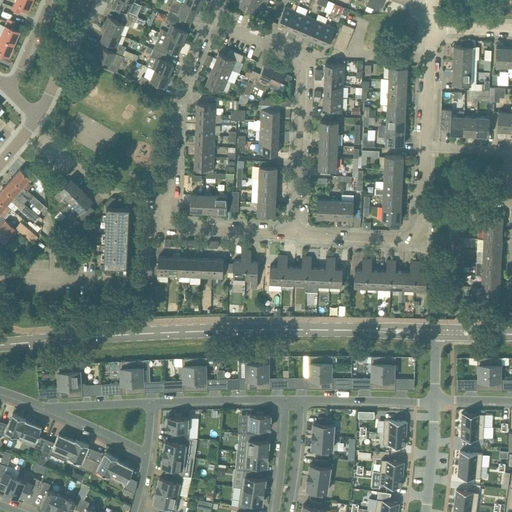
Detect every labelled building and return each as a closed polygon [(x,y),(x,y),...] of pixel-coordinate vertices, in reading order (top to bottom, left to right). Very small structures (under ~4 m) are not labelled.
[(33,0),(15,0),(12,9),(19,12),(22,6),(29,9),(33,0)] [(134,1),(131,0),(114,0),(113,5),(125,10),(123,15),(136,21),(138,15),(129,12),(134,1)] [(177,0),(183,2),(197,9),(200,10),(203,0),(177,0)] [(257,12),(261,2),(256,0),(241,0),(239,5),(257,12)] [(335,3),(332,1),(328,0),(329,0),(326,6),(329,8),(327,11),(330,13),(335,3)] [(380,11),(384,0),(368,0),(366,5),(380,11)] [(197,9),(183,2),(179,13),(170,10),(167,15),(181,21),(183,15),(193,20),(197,9)] [(288,28),(295,11),(285,6),(278,24),(288,28)] [(288,28),(298,32),(305,15),(295,11),(288,28)] [(156,18),(165,21),(167,15),(159,12),(156,18)] [(108,16),(103,27),(122,35),(123,34),(120,33),(124,23),(133,27),(136,21),(123,15),(120,21),(108,16)] [(164,30),(163,33),(183,42),(188,31),(178,26),(181,21),(167,15),(165,21),(171,24),(168,32),(164,30)] [(305,15),(298,32),(308,36),(315,19),(305,15)] [(0,36),(15,43),(20,30),(13,27),(16,21),(8,18),(0,36)] [(308,36),(318,41),(326,23),(315,19),(308,36)] [(326,23),(318,41),(328,45),(336,27),(326,23)] [(343,23),(341,29),(352,34),(355,28),(343,23)] [(106,48),(106,47),(106,48),(119,54),(119,53),(123,55),(125,50),(127,47),(119,43),(122,35),(103,27),(105,28),(101,39),(108,42),(106,48)] [(350,40),(352,34),(341,29),(338,35),(350,40)] [(179,53),(183,42),(163,33),(166,35),(162,45),(156,42),(153,48),(167,54),(169,49),(179,53)] [(350,40),(338,35),(336,41),(347,46),(350,40)] [(9,56),(15,43),(0,36),(0,57),(2,53),(9,56)] [(454,58),(472,58),(472,46),(475,46),(476,40),(461,39),(461,45),(454,45),(454,46),(454,58)] [(345,52),(347,46),(336,41),(333,47),(345,52)] [(123,55),(119,53),(119,54),(106,48),(106,47),(99,44),(94,56),(106,61),(104,66),(117,72),(124,56),(123,55)] [(498,46),(496,46),(496,65),(509,66),(510,47),(498,47),(498,46)] [(157,57),(153,67),(169,75),(174,64),(164,60),(167,54),(153,48),(151,54),(157,57)] [(219,52),(215,62),(232,70),(237,59),(241,61),(244,55),(229,48),(226,55),(219,52)] [(124,56),(132,59),(135,54),(125,50),(123,55),(124,56)] [(454,58),(453,70),(471,71),(472,58),(454,58)] [(491,59),(485,59),(480,59),(480,63),(484,63),(484,69),(491,69),(491,59)] [(232,70),(215,62),(210,72),(232,82),(234,83),(239,72),(232,70)] [(264,90),(274,68),(265,63),(258,79),(256,78),(254,82),(249,80),(247,82),(248,83),(244,92),(250,94),(254,85),(264,90)] [(325,63),(325,74),(344,75),(345,64),(325,63)] [(388,79),(407,80),(408,66),(389,66),(388,79)] [(169,75),(153,67),(152,68),(154,69),(152,76),(151,79),(142,76),(139,82),(152,87),(155,82),(167,87),(172,75),(169,75)] [(274,68),(264,90),(265,90),(268,85),(277,89),(282,78),(285,73),(285,72),(274,68)] [(471,71),(453,70),(453,82),(452,82),(452,83),(470,84),(469,89),(478,90),(484,90),(485,84),(470,84),(471,82),(471,71)] [(232,82),(210,72),(206,82),(228,92),(232,82)] [(344,75),(325,74),(324,85),(343,86),(344,75)] [(406,92),(407,80),(388,79),(388,91),(406,92)] [(324,85),(324,96),(343,97),(343,86),(324,85)] [(478,90),(478,95),(488,95),(488,100),(488,101),(495,101),(495,92),(495,87),(490,87),(490,90),(484,90),(478,90)] [(469,97),(478,97),(478,95),(478,90),(469,89),(469,97)] [(388,91),(387,104),(406,105),(406,100),(408,100),(408,93),(406,93),(406,92),(388,91)] [(343,97),(324,96),(323,107),(333,108),(342,108),(343,97)] [(197,102),(197,112),(216,113),(217,102),(197,102)] [(280,116),(280,104),(262,103),(261,116),(280,116)] [(405,118),(406,105),(387,104),(387,117),(405,118)] [(364,116),(369,116),(376,117),(376,111),(369,110),(369,106),(364,106),(364,116)] [(463,134),(464,116),(465,111),(460,110),(458,112),(458,115),(451,115),(452,109),(442,108),(441,128),(450,129),(450,134),(451,134),(451,133),(463,134)] [(511,130),(511,111),(498,111),(497,130),(499,130),(499,129),(511,130)] [(216,113),(197,112),(196,123),(216,124),(216,113)] [(261,128),(279,129),(280,116),(261,116),(261,128)] [(463,134),(476,135),(477,116),(464,116),(463,134)] [(477,116),(476,135),(488,135),(489,135),(490,117),(477,116)] [(382,124),(382,130),(405,130),(405,118),(387,117),(386,124),(382,124)] [(321,120),(320,132),(338,133),(339,121),(321,120)] [(196,123),(196,134),(215,135),(216,124),(196,123)] [(279,141),(279,129),(261,128),(260,140),(279,141)] [(405,130),(382,130),(381,135),(386,135),(385,143),(404,144),(405,130)] [(338,133),(320,132),(320,144),(338,145),(338,133)] [(363,132),(362,146),(374,147),(375,140),(368,140),(368,132),(363,132)] [(215,135),(196,134),(195,145),(214,146),(215,135)] [(278,153),(279,141),(260,140),(259,152),(278,153)] [(320,144),(319,156),(337,157),(338,145),(320,144)] [(195,145),(195,156),(214,157),(214,146),(195,145)] [(362,149),(362,164),(367,164),(367,156),(379,156),(379,150),(362,149)] [(384,168),(403,169),(403,156),(385,155),(384,168)] [(214,157),(195,156),(194,167),(213,168),(214,157)] [(337,157),(319,156),(319,169),(329,169),(337,169),(337,157)] [(259,177),(277,178),(277,166),(260,165),(259,177)] [(28,190),(32,185),(27,180),(30,177),(32,178),(39,185),(37,188),(41,191),(44,188),(43,181),(36,174),(27,166),(23,170),(21,168),(13,177),(28,190)] [(402,182),(403,169),(384,168),(384,181),(402,182)] [(35,196),(28,190),(13,177),(5,186),(24,203),(28,198),(31,200),(35,204),(39,200),(34,196),(35,196)] [(259,190),(276,190),(277,178),(259,177),(259,190)] [(61,210),(82,189),(71,178),(59,190),(65,195),(56,205),(61,210)] [(402,194),(402,182),(384,181),(383,188),(376,187),(375,193),(383,194),(402,194)] [(0,191),(0,198),(7,204),(11,200),(19,207),(29,217),(34,211),(24,203),(5,186),(0,191)] [(82,189),(61,210),(66,215),(76,205),(81,210),(77,214),(84,220),(95,209),(89,203),(93,199),(82,189)] [(276,202),(276,190),(259,190),(258,202),(276,202)] [(233,210),(234,200),(234,191),(228,191),(228,195),(216,194),(215,212),(227,212),(227,210),(233,210)] [(190,211),(203,211),(203,193),(191,193),(190,211)] [(216,194),(203,193),(203,211),(215,212),(216,194)] [(401,207),(402,194),(383,194),(383,206),(401,207)] [(105,206),(107,206),(121,207),(121,197),(111,197),(106,202),(105,206)] [(0,214),(4,217),(12,208),(7,204),(0,198),(0,214)] [(329,217),(329,199),(317,198),(316,217),(329,217)] [(329,217),(341,218),(342,200),(329,199),(329,217)] [(342,200),(341,218),(353,218),(354,201),(342,200)] [(29,205),(38,213),(41,210),(32,202),(29,205)] [(276,202),(258,202),(257,214),(275,215),(276,202)] [(129,207),(121,207),(107,206),(106,216),(129,217),(129,207)] [(401,207),(383,206),(382,219),(400,220),(401,207)] [(16,228),(8,221),(4,217),(0,214),(0,237),(6,242),(17,229),(16,228)] [(485,214),(484,226),(502,227),(503,215),(485,214)] [(106,216),(106,225),(129,226),(129,217),(106,216)] [(41,228),(37,224),(36,226),(30,220),(28,223),(38,231),(41,228)] [(38,236),(21,221),(16,228),(17,229),(33,243),(37,238),(38,236)] [(128,236),(129,226),(106,225),(106,235),(128,236)] [(502,240),(502,227),(484,226),(484,239),(502,240)] [(128,246),(128,236),(106,235),(105,245),(128,246)] [(478,238),(477,250),(501,251),(502,240),(484,239),(478,238)] [(127,256),(128,246),(105,245),(105,256),(127,256)] [(233,276),(245,277),(247,249),(242,249),(241,259),(234,259),(233,276)] [(252,249),(247,249),(245,277),(251,277),(250,287),(257,287),(258,260),(251,260),(252,249)] [(477,250),(477,262),(501,263),(501,251),(477,250)] [(270,282),(282,282),(283,255),(278,255),(278,265),(270,265),(270,282)] [(288,255),(283,255),(282,282),(294,283),(295,266),(288,265),(288,255)] [(105,256),(104,264),(127,265),(127,256),(105,256)] [(168,275),(169,256),(158,256),(157,275),(168,275)] [(169,256),(168,275),(179,276),(180,257),(169,256)] [(302,266),(295,266),(294,283),(306,284),(307,256),(302,256),(302,266)] [(312,256),(307,256),(306,284),(306,291),(318,291),(318,284),(319,267),(312,267),(312,256)] [(191,257),(180,257),(179,276),(190,276),(191,257)] [(202,258),(191,257),(190,276),(201,277),(202,258)] [(325,267),(319,267),(318,284),(330,285),(331,257),(325,257),(325,267)] [(336,257),(331,257),(330,285),(342,285),(343,268),(336,268),(336,257)] [(213,258),(202,258),(201,277),(212,277),(213,258)] [(224,259),(213,258),(212,277),(223,278),(224,259)] [(354,285),(366,286),(367,259),(362,258),(362,269),(355,268),(354,285)] [(373,259),(367,259),(366,286),(378,287),(379,270),(372,269),(373,259)] [(378,287),(390,287),(392,260),(386,259),(386,270),(379,270),(378,287)] [(396,260),(392,260),(390,287),(399,287),(399,292),(402,292),(403,271),(396,270),(396,260)] [(402,292),(402,302),(405,302),(405,288),(415,288),(416,261),(411,260),(410,271),(403,271),(402,292)] [(420,261),(416,261),(415,288),(427,289),(427,272),(420,271),(420,261)] [(500,275),(501,263),(477,262),(476,274),(482,275),(500,275)] [(127,271),(127,265),(104,264),(102,264),(102,268),(106,274),(117,274),(117,271),(127,271)] [(500,288),(500,275),(482,275),(482,287),(500,288)] [(163,285),(152,285),(151,299),(160,299),(162,299),(163,285)] [(499,300),(500,288),(482,287),(481,299),(499,300)] [(308,388),(321,388),(321,355),(317,355),(317,354),(316,354),(316,355),(309,355),(309,354),(308,354),(308,355),(308,363),(310,363),(310,377),(308,377),(308,388)] [(324,355),(321,355),(321,388),(333,388),(333,377),(331,377),(331,363),(333,363),(333,355),(333,354),(332,354),(332,355),(325,355),(325,354),(324,354),(324,355)] [(246,389),(258,388),(258,355),(254,355),(253,355),(246,356),(246,355),(245,355),(245,356),(246,364),(247,364),(247,378),(246,378),(246,389)] [(261,355),(258,355),(258,388),(270,388),(270,377),(269,377),(268,363),(270,363),(270,356),(270,355),(269,355),(262,355),(261,355)] [(371,388),(383,388),(384,355),(380,355),(379,355),(372,355),(371,355),(371,356),(371,363),(373,363),(373,377),(371,377),(371,388)] [(387,355),(384,355),(383,388),(395,389),(395,378),(394,378),(394,364),(396,364),(396,356),(396,355),(395,355),(395,356),(388,356),(388,355),(387,355)] [(195,357),(196,390),(208,390),(207,379),(206,379),(205,365),(207,365),(207,357),(207,356),(206,356),(206,357),(195,357)] [(490,390),(490,357),(478,357),(478,356),(477,356),(477,357),(478,357),(478,365),(479,365),(479,379),(478,379),(478,390),(490,390)] [(502,357),(490,357),(490,390),(502,390),(502,379),(500,379),(501,365),(502,365),(502,357),(503,357),(503,356),(502,356),(502,357)] [(196,390),(195,357),(183,357),(182,357),(182,358),(183,366),(184,366),(185,379),(183,379),(184,390),(196,390)] [(132,360),(133,393),(145,392),(145,381),(143,381),(143,367),(144,367),(144,360),(144,359),(143,359),(136,359),(135,359),(135,360),(132,360)] [(133,393),(132,360),(120,360),(119,360),(119,361),(120,361),(120,362),(110,362),(110,369),(121,368),(122,382),(121,382),(121,393),(133,393)] [(69,364),(71,396),(83,396),(82,385),(85,384),(84,371),(81,371),(81,363),(81,362),(80,362),(80,363),(73,363),(72,363),(69,364)] [(71,396),(69,364),(65,364),(65,363),(64,363),(64,364),(57,364),(56,364),(56,365),(57,365),(57,373),(59,372),(60,386),(58,386),(59,397),(71,396)] [(221,378),(227,378),(226,370),(218,370),(218,378),(221,378)] [(337,377),(337,388),(346,387),(346,377),(337,377)] [(363,377),(352,377),(352,388),(362,388),(363,377)] [(159,391),(168,391),(167,380),(159,380),(159,391)] [(176,380),(167,380),(168,391),(176,390),(176,380)] [(91,395),(102,394),(101,383),(90,384),(91,395)] [(113,383),(101,383),(102,394),(114,393),(113,383)] [(47,389),(39,390),(40,398),(47,398),(47,389)] [(247,427),(270,428),(270,427),(271,427),(271,422),(271,415),(264,415),(264,412),(257,412),(257,414),(248,414),(247,427)] [(462,425),(482,426),(483,413),(462,412),(462,425)] [(9,423),(0,421),(0,433),(5,435),(6,430),(19,435),(20,433),(25,420),(26,418),(13,413),(9,423)] [(172,429),(171,436),(189,438),(190,430),(191,417),(184,417),(184,414),(177,414),(177,416),(168,416),(167,423),(167,428),(167,429),(172,429)] [(313,430),(312,435),(334,436),(335,424),(331,424),(331,418),(319,417),(319,423),(314,422),(313,430)] [(387,419),(386,432),(406,433),(407,420),(387,419)] [(42,427),(25,420),(20,433),(37,440),(34,446),(42,450),(47,439),(39,435),(42,427)] [(482,438),(482,426),(462,425),(461,437),(482,438)] [(406,445),(406,433),(386,432),(385,444),(406,445)] [(55,442),(47,439),(42,450),(51,453),(67,460),(69,456),(75,441),(59,433),(55,442)] [(333,449),(334,436),(312,435),(312,439),(312,447),(317,448),(316,454),(329,454),(329,448),(333,449)] [(163,453),(187,456),(189,444),(188,444),(189,438),(171,436),(171,441),(165,441),(164,448),(163,453)] [(76,438),(75,441),(69,456),(82,461),(80,466),(88,469),(93,458),(85,455),(89,444),(76,438)] [(245,451),(269,453),(269,448),(270,441),(246,439),(245,451)] [(477,451),(483,451),(483,459),(486,459),(487,447),(477,447),(477,451)] [(5,449),(1,460),(9,462),(12,452),(5,449)] [(269,453),(245,451),(244,463),(244,470),(262,471),(262,465),(267,465),(268,458),(269,453)] [(358,458),(370,459),(371,452),(359,451),(358,458)] [(460,451),(459,463),(479,465),(481,452),(460,451)] [(98,469),(110,475),(117,460),(119,458),(106,452),(101,462),(93,458),(88,469),(96,473),(98,469)] [(166,472),(184,475),(185,468),(185,469),(187,456),(163,453),(163,457),(162,465),(167,466),(166,472)] [(25,458),(18,455),(16,461),(23,464),(25,458)] [(309,471),(308,476),(329,479),(331,466),(327,466),(328,460),(316,458),(315,464),(310,463),(309,471)] [(383,471),(403,473),(404,461),(384,459),(383,471)] [(134,468),(117,460),(110,475),(108,479),(119,484),(122,478),(127,481),(124,487),(135,492),(138,480),(130,476),(134,468)] [(0,463),(0,475),(2,476),(0,482),(0,484),(1,485),(0,485),(0,486),(6,489),(12,492),(18,477),(5,471),(8,466),(0,463)] [(478,477),(479,465),(459,463),(458,475),(478,477)] [(41,467),(39,466),(37,471),(39,472),(44,474),(47,469),(41,467)] [(241,488),(264,491),(265,486),(266,478),(261,478),(262,471),(244,470),(243,475),(241,488)] [(403,473),(383,471),(382,484),(402,486),(403,473)] [(158,485),(157,489),(180,494),(182,482),(184,475),(166,472),(165,478),(160,477),(158,485)] [(182,494),(189,495),(191,474),(184,473),(182,494)] [(327,491),(329,479),(308,476),(308,480),(307,488),(312,489),(311,495),(323,497),(324,491),(327,491)] [(32,483),(18,477),(12,492),(18,495),(24,497),(25,495),(26,496),(30,488),(35,490),(40,479),(34,477),(32,483)] [(56,509),(62,495),(57,493),(48,489),(51,484),(45,481),(40,492),(46,494),(41,504),(50,508),(51,506),(56,509)] [(264,491),(241,488),(239,500),(263,503),(264,495),(264,491)] [(175,511),(180,494),(157,489),(156,493),(156,494),(154,501),(159,502),(158,508),(174,511),(175,511)] [(457,489),(455,501),(477,504),(479,492),(457,489)] [(67,498),(62,495),(56,509),(61,511),(60,511),(71,511),(74,507),(79,510),(84,499),(78,496),(76,501),(68,497),(67,498)] [(199,498),(197,507),(210,510),(212,501),(199,498)] [(97,511),(96,511),(87,507),(90,502),(84,499),(79,510),(83,511),(97,511)] [(301,511),(328,511),(329,510),(321,508),(322,502),(310,499),(309,505),(304,504),(302,511),(301,511)] [(380,499),(378,511),(383,511),(398,511),(400,502),(380,499)] [(475,511),(477,504),(455,501),(453,511),(475,511)]
